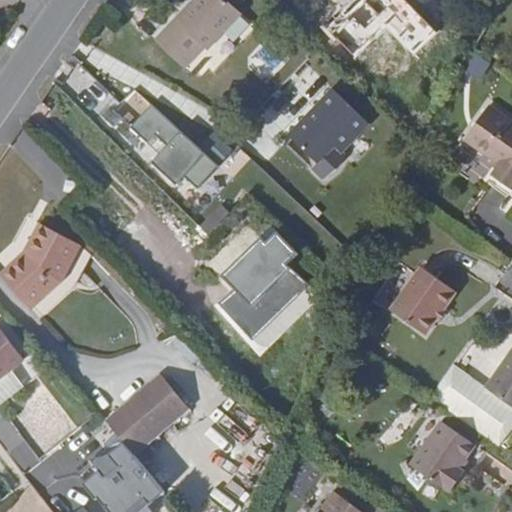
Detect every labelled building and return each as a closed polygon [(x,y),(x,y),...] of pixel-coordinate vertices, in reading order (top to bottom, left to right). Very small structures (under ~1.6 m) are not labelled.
[(248,17),(229,0),(207,0),(164,45),(192,70),(212,49),(215,53),(248,17)] [(479,36),(487,42),(506,12),(497,7),(479,36)] [(461,66),(479,79),(490,64),(472,50),(461,66)] [(376,127),(388,114),(353,80),(341,92),(376,127)] [(197,187),(219,161),(131,89),(112,111),(150,142),(140,154),(177,184),(183,176),(197,187)] [(349,156),(376,127),(341,92),(341,91),(322,111),(325,115),(317,124),(314,120),(299,135),(299,142),(321,164),(329,163),(342,150),(349,156)] [(421,113),(430,122),(439,107),(428,101),(421,113)] [(506,167),(503,172),(498,178),(511,187),(511,119),(496,108),(474,139),(475,145),(499,163),(506,167)] [(322,111),(314,120),(317,124),(325,115),(322,111)] [(425,131),(430,122),(421,113),(414,124),(425,131)] [(223,159),(232,144),(212,131),(203,145),(223,159)] [(237,176),(249,155),(233,146),(221,167),(237,176)] [(496,168),(503,172),(506,167),(499,163),(496,168)] [(207,229),(215,240),(238,217),(229,208),(207,229)] [(48,227),(36,249),(41,252),(36,260),(30,265),(26,261),(8,279),(38,312),(69,284),(88,248),(48,227)] [(294,267),(304,256),(290,240),(279,251),(269,241),(229,281),(258,311),(298,272),(294,267)] [(41,252),(36,249),(33,255),(26,261),(30,265),(36,260),(41,252)] [(451,309),(453,310),(464,294),(429,269),(398,313),(433,337),(447,319),(445,317),(451,309)] [(456,313),(453,310),(451,309),(445,317),(447,319),(450,321),(456,313)] [(0,388),(32,363),(6,329),(0,333),(0,388)] [(42,354),(32,363),(0,388),(0,402),(6,410),(55,372),(42,354)] [(511,362),(493,390),(511,403),(511,362)] [(490,438),(506,449),(511,440),(511,403),(493,390),(461,368),(437,401),(455,413),(490,438)] [(113,425),(141,459),(197,411),(169,378),(113,425)] [(483,447),(490,438),(455,413),(449,423),(483,447)] [(466,470),(483,447),(449,423),(418,467),(456,495),(458,493),(459,494),(472,475),(466,470)] [(366,511),(342,494),(328,511),(366,511)] [(93,511),(86,502),(73,511),(93,511)]
